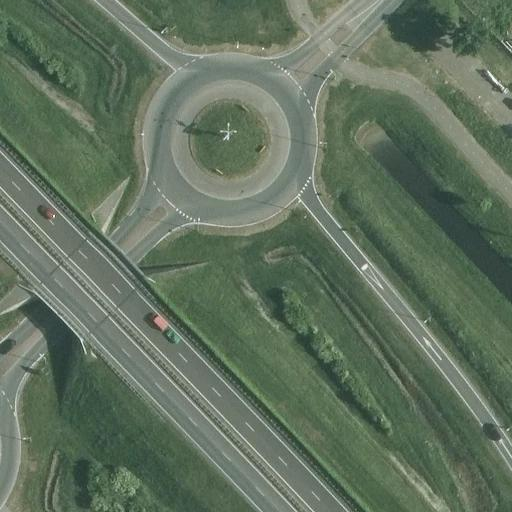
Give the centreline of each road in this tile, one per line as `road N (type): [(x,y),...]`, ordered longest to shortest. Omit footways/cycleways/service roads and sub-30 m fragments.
road 1 (trunk): [(328,511),(0,171)]
road 2 (trunk): [(0,224),(277,511)]
road 3 (trunk): [(511,452),(294,184)]
road 4 (secondary): [(0,397),(39,349),(189,208)]
road 5 (secondary): [(163,182),(127,231),(0,357)]
road 6 (unclassified): [(298,104),(386,0)]
road 7 (unclassified): [(380,0),(269,74)]
road 8 (secondary): [(190,73),(153,122),(163,182)]
